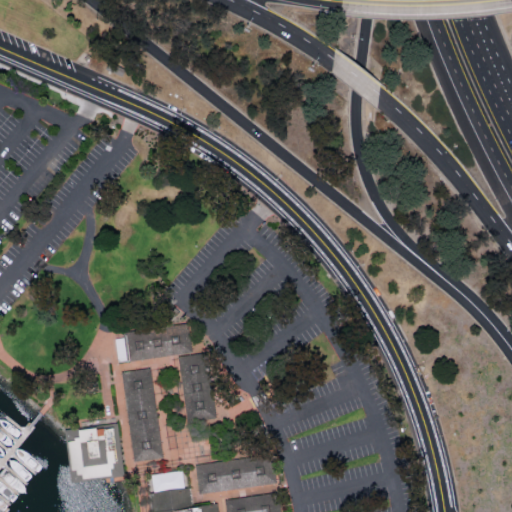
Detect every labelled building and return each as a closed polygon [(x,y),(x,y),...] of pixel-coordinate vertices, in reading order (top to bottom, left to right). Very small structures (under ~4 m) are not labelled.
[(131,360),(191,352),(187,325),(127,332),(131,360)] [(115,337),(117,360),(127,359),(125,336),(115,337)] [(186,420),(216,416),(208,354),(178,358),(186,420)] [(134,462),(163,457),(150,368),(120,372),(134,462)] [(104,478),(111,478),(124,476),(116,422),(67,429),(68,439),(74,483),(104,478)] [(199,493),(276,482),(273,456),(196,466),(199,493)] [(152,511),(216,511),(215,503),(193,507),(190,486),(150,492),(152,511)] [(227,511),(280,511),(278,494),(226,501),(227,511)]
